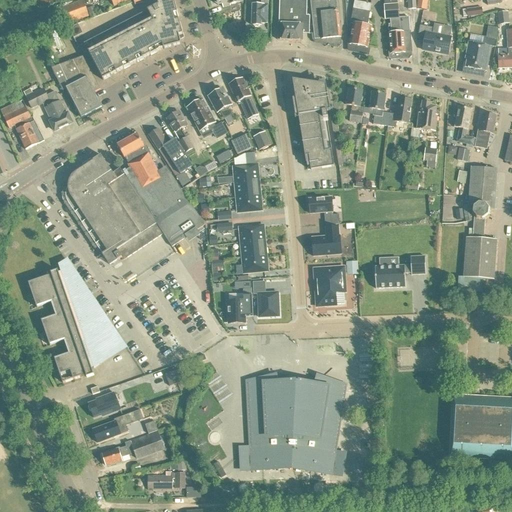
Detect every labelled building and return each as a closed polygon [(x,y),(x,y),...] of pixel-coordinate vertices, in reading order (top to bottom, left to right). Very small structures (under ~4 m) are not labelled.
[(158,4),(159,6),(85,45),(103,80),(164,49),(164,50),(182,45),(179,37),(183,35),(174,0),(158,4)] [(252,6),(252,26),(260,27),(261,24),(267,24),(267,0),(261,0),(261,6),(252,6)] [(279,0),(278,41),(302,42),(302,41),(302,35),(309,35),(310,17),(306,17),(306,0),(279,0)] [(336,0),(309,0),(313,35),(314,35),(314,41),(321,40),(321,41),(341,38),(336,0)] [(386,21),(390,21),(390,26),(389,26),(389,34),(391,54),(404,53),(413,53),(411,33),(410,18),(399,19),(397,0),(385,1),(385,7),(384,7),(386,21)] [(407,0),(408,11),(416,10),(415,0),(407,0)] [(417,0),(416,10),(426,11),(428,0),(417,0)] [(47,14),(53,30),(88,17),(82,1),(47,14)] [(94,8),(87,10),(90,20),(97,18),(94,8)] [(482,8),(466,10),(467,17),(483,16),(482,8)] [(354,25),(351,41),(350,45),(367,49),(371,28),(367,27),(370,13),(353,10),(350,24),(354,25)] [(497,14),(499,26),(509,25),(507,13),(497,14)] [(70,29),(74,38),(84,33),(79,24),(70,29)] [(417,43),(424,44),(423,52),(447,56),(450,38),(432,35),(433,29),(419,27),(417,43)] [(511,31),(506,32),(507,49),(508,50),(498,50),(498,56),(499,70),(511,69),(511,31)] [(467,60),(465,69),(486,73),(491,48),(468,44),(466,58),(467,60)] [(94,93),(100,90),(83,58),(50,71),(62,92),(65,91),(72,105),(73,105),(81,119),(102,108),(94,93)] [(242,80),(229,86),(238,106),(241,105),(248,121),(258,116),(250,98),(250,97),(242,80)] [(306,84),(293,82),(296,100),(295,100),(306,164),(309,164),(311,171),(334,168),(331,151),(325,152),(319,114),(322,114),(323,120),(327,119),(326,113),(335,111),(331,87),(306,84)] [(43,104),(51,122),(50,123),(55,132),(72,124),(68,115),(66,115),(60,102),(59,102),(55,93),(46,97),(43,90),(26,97),(32,109),(37,106),(38,107),(43,104)] [(349,90),(346,106),(352,107),(351,113),(349,123),(362,125),(365,109),(359,108),(362,92),(349,90)] [(230,110),(232,108),(223,91),(221,91),(208,98),(217,114),(220,112),(224,120),(233,115),(230,110)] [(385,96),(372,94),(369,110),(374,111),(375,111),(374,117),(377,117),(375,126),(387,128),(389,115),(382,114),(382,112),(385,96)] [(408,125),(411,100),(398,98),(397,107),(395,107),(394,115),(394,116),(389,115),(387,128),(395,129),(396,123),(408,125)] [(211,134),(206,137),(206,138),(214,134),(218,140),(228,134),(223,124),(215,128),(213,125),(215,124),(202,101),(187,109),(200,132),(207,128),(211,134)] [(4,118),(9,129),(14,127),(25,150),(44,142),(32,118),(30,119),(23,102),(1,112),(4,118)] [(418,115),(416,131),(435,133),(437,117),(435,117),(436,108),(431,107),(431,105),(430,105),(428,103),(424,102),(423,104),(421,104),(420,115),(418,115)] [(454,128),(459,129),(456,143),(466,145),(465,148),(472,149),(473,141),(488,143),(490,134),(492,135),(495,117),(482,115),(479,132),(477,132),(475,140),(464,138),(466,131),(467,131),(471,111),(465,110),(460,109),(458,109),(457,111),(455,111),(454,118),(456,119),(454,128)] [(179,113),(168,120),(172,127),(171,128),(174,133),(173,134),(177,140),(179,143),(178,144),(185,155),(193,150),(187,138),(187,139),(181,130),(187,127),(187,126),(186,126),(187,125),(185,122),(184,122),(182,118),(183,118),(181,114),(180,114),(179,113)] [(158,130),(149,136),(176,178),(183,190),(200,179),(192,167),(188,170),(171,144),(171,143),(170,143),(168,145),(158,130)] [(271,146),(265,133),(253,138),(259,152),(271,146)] [(137,135),(117,146),(124,159),(125,158),(129,166),(128,166),(132,175),(141,190),(161,179),(148,155),(147,155),(143,148),(144,148),(137,135)] [(231,142),(237,155),(252,148),(246,135),(231,142)] [(449,155),(457,156),(458,147),(450,146),(449,155)] [(437,151),(425,149),(423,162),(436,164),(437,151)] [(470,151),(459,149),(457,161),(467,163),(470,151)] [(246,163),(256,162),(256,153),(246,153),(246,163)] [(141,190),(132,175),(119,184),(103,161),(91,169),(92,171),(71,185),(69,187),(67,189),(66,192),(66,195),(66,198),(67,201),(68,203),(101,252),(110,266),(117,261),(118,261),(121,259),(123,262),(127,259),(120,249),(125,245),(130,242),(135,238),(140,235),(145,232),(150,228),(149,225),(154,222),(163,235),(172,248),(204,227),(187,201),(181,191),(170,174),(161,179),(141,190)] [(236,184),(258,182),(257,167),(234,169),(236,184)] [(497,170),(471,168),(468,207),(463,206),(465,215),(467,223),(475,222),(473,240),(467,239),(464,279),(495,281),(498,241),(484,240),(485,219),(489,216),(489,211),(494,211),(497,170)] [(466,183),(468,172),(460,171),(458,182),(466,183)] [(258,182),(236,184),(237,198),(260,196),(258,182)] [(237,198),(239,213),(261,211),(260,196),(237,198)] [(332,198),(309,200),(310,215),(333,213),(332,198)] [(224,223),(224,220),(206,221),(207,233),(218,232),(218,224),(224,223)] [(149,225),(150,228),(157,239),(163,235),(154,222),(149,225)] [(234,231),(233,223),(219,224),(219,232),(234,231)] [(145,232),(152,242),(157,239),(150,228),(145,232)] [(263,228),(240,230),(242,244),(264,242),(263,228)] [(313,258),(341,256),(340,237),(339,228),(326,229),(326,238),(312,239),(312,241),(310,241),(310,249),(313,249),(313,258)] [(140,235),(147,246),(152,242),(145,232),(140,235)] [(135,238),(142,249),(147,246),(140,235),(135,238)] [(130,242),(137,252),(142,249),(135,238),(130,242)] [(125,245),(132,256),(137,252),(130,242),(125,245)] [(264,242),(242,244),(243,259),(266,257),(264,242)] [(120,249),(127,259),(132,256),(125,245),(120,249)] [(213,268),(224,267),(224,261),(220,261),(219,250),(212,250),(213,268)] [(243,259),(245,274),(267,271),(266,257),(243,259)] [(376,290),(406,289),(405,274),(411,274),(411,276),(426,275),(425,258),(410,258),(411,268),(405,268),(405,267),(375,268),(376,290)] [(356,263),(346,264),(347,274),(357,273),(356,263)] [(344,268),(313,270),(316,308),(336,306),(335,291),(345,291),(344,268)] [(51,276),(28,284),(37,309),(51,304),(56,317),(41,322),(50,347),(65,342),(69,355),(54,360),(55,361),(50,362),(52,374),(58,372),(63,384),(86,376),(87,379),(94,376),(92,370),(124,347),(69,270),(58,274),(58,271),(51,274),(51,276)] [(259,318),(279,317),(278,294),(265,294),(264,284),(254,284),(254,295),(258,295),(259,318)] [(228,303),(229,325),(245,324),(245,318),(253,318),(252,296),(243,296),(243,302),(228,303)] [(159,375),(140,383),(143,393),(162,385),(159,375)] [(265,379),(247,383),(251,453),(240,454),(241,471),(291,469),(341,476),(344,459),(334,457),(345,386),(328,381),(327,388),(317,389),(317,385),(275,383),(275,387),(265,385),(265,379)] [(93,396),(100,393),(98,388),(91,390),(93,396)] [(103,418),(121,411),(114,394),(96,400),(97,402),(89,405),(89,406),(88,408),(89,412),(92,413),(94,419),(102,416),(103,418)] [(453,396),(450,458),(454,458),(454,459),(488,461),(488,462),(488,463),(489,464),(489,465),(490,466),(490,467),(492,468),(492,469),(493,470),(494,470),(495,471),(496,471),(497,471),(499,471),(500,471),(501,471),(503,471),(504,470),(506,470),(507,469),(508,468),(508,467),(509,466),(510,465),(510,464),(511,462),(511,461),(511,398),(457,396),(453,396)] [(115,422),(93,430),(94,434),(94,435),(95,439),(96,440),(98,444),(128,432),(126,426),(143,420),(140,411),(114,420),(115,422)] [(146,426),(149,435),(158,432),(155,422),(146,426)] [(120,448),(113,450),(113,451),(103,454),(106,467),(122,462),(121,458),(130,454),(135,455),(136,458),(164,447),(158,432),(149,435),(126,444),(127,447),(120,449),(120,448)] [(215,464),(223,478),(228,475),(219,462),(215,464)] [(177,475),(176,489),(185,489),(185,475),(177,475)] [(172,477),(148,477),(148,490),(172,490),(172,477)]
